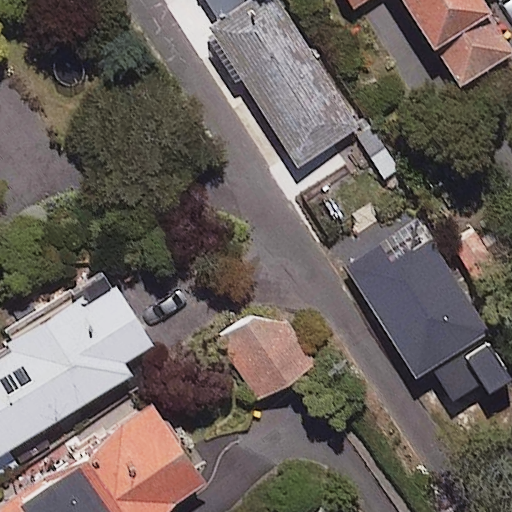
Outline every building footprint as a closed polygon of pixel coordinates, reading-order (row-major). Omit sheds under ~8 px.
[(357,118),(280,0),(207,0),(222,22),(213,28),(297,157),(357,118)] [(509,42),(482,0),(405,0),(454,77),(509,42)] [(475,221),(445,239),(474,287),(504,270),(475,221)] [(100,262),(70,280),(0,326),(0,327),(4,334),(0,336),(0,468),(44,440),(33,421),(123,363),(116,352),(146,332),(100,262)] [(312,360),(266,296),(214,333),(259,397),(312,360)] [(144,511),(200,474),(146,396),(0,496),(0,511),(144,511)]
